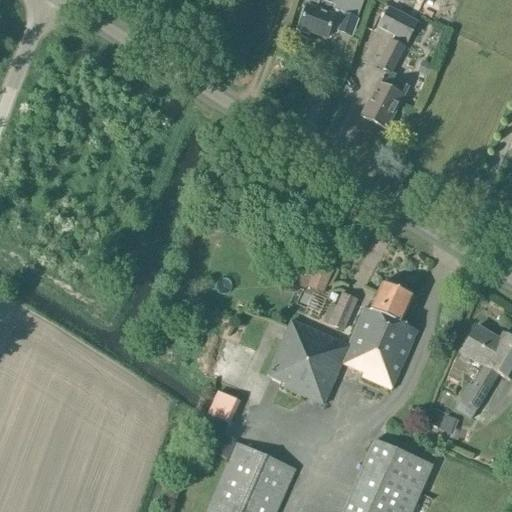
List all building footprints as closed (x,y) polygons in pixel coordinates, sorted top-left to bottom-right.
[(350,37),(363,0),(330,0),(329,4),(317,0),(303,0),(301,8),(305,9),(298,29),(302,31),(301,33),(309,36),(310,34),(326,39),(329,30),(350,37)] [(407,43),(417,23),(388,9),(378,29),(407,43)] [(391,85),(395,76),(391,74),(404,49),(390,41),(376,67),(386,72),(382,80),(380,79),(360,118),(385,130),(407,89),(403,86),(401,90),(391,85)] [(332,273),(316,266),(306,290),(322,296),(332,273)] [(401,325),(413,299),(381,285),(370,311),(365,309),(347,348),(290,322),(266,377),(281,383),(279,387),(323,406),(341,365),(361,374),(360,378),(391,391),(417,332),(401,325)] [(342,331),(355,301),(342,295),(337,307),(330,304),(323,323),(342,331)] [(499,341),(476,327),(460,354),(479,366),(479,365),(483,367),(471,388),(468,386),(460,399),(460,400),(455,410),(470,419),(476,409),(477,410),(497,375),(509,383),(511,377),(511,340),(502,335),(499,341)] [(218,393),(208,416),(230,426),(240,403),(218,393)] [(229,461),(235,445),(222,439),(215,454),(229,461)] [(412,511),(431,468),(373,442),(342,511),(412,511)] [(235,445),(229,461),(212,498),(201,493),(192,511),(276,511),(294,471),(235,445)]
